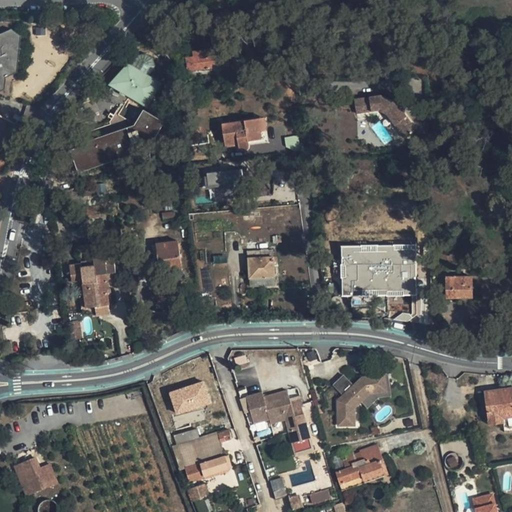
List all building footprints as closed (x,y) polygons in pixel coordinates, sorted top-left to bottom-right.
[(0,86),(5,85),(4,73),(14,70),(18,36),(5,26),(0,27),(0,86)] [(187,71),(230,66),(225,28),(210,30),(213,48),(193,51),(193,56),(185,57),(187,71)] [(139,59),(132,69),(150,80),(156,69),(154,61),(147,57),(139,59)] [(113,88),(144,106),(157,84),(150,80),(132,69),(130,68),(113,88)] [(396,98),(387,93),(385,97),(394,102),(396,98)] [(382,96),(355,99),(357,114),(380,110),(388,115),(405,138),(417,129),(397,104),(394,102),(385,97),(382,96)] [(146,148),(162,124),(141,110),(132,125),(134,130),(87,147),(86,144),(70,151),(78,174),(146,148)] [(0,148),(3,149),(15,122),(0,114),(0,148)] [(265,118),(259,119),(262,139),(248,141),(249,145),(268,142),(265,118)] [(259,119),(223,125),(226,147),(236,146),(236,147),(239,146),(240,148),(241,149),(243,151),(244,151),(247,150),(249,147),(249,145),(248,141),(262,139),(259,119)] [(134,130),(132,125),(85,142),(86,144),(87,147),(134,130)] [(417,141),(410,141),(410,152),(428,152),(428,136),(417,137),(417,141)] [(296,137),(283,138),(284,152),(297,150),(296,137)] [(240,183),(238,170),(207,173),(208,186),(216,185),(217,195),(232,194),(231,184),(240,183)] [(178,241),(157,244),(160,268),(165,268),(170,267),(170,272),(182,271),(178,241)] [(268,242),(246,243),(247,251),(268,250),(268,242)] [(405,247),(353,247),(353,266),(398,266),(398,257),(405,257),(405,247)] [(268,250),(247,251),(247,258),(249,258),(249,278),(274,277),(273,249),(268,250)] [(114,257),(94,260),(95,266),(82,268),(81,264),(70,265),(72,282),(83,280),(86,308),(95,307),(96,316),(110,314),(108,293),(107,289),(109,289),(108,283),(107,274),(117,273),(114,257)] [(117,273),(107,274),(108,283),(118,281),(117,273)] [(274,277),(249,278),(250,286),(275,285),(274,277)] [(472,277),(446,277),(446,296),(458,296),(458,298),(473,298),(472,277)] [(85,296),(80,296),(82,314),(96,312),(95,307),(86,308),(85,296)] [(342,299),(340,298),(339,296),(336,296),(334,296),(333,297),(331,300),(330,302),(331,304),(332,306),(334,307),(336,308),(338,307),(340,306),(341,305),(342,302),(342,299)] [(78,322),(69,323),(71,334),(80,332),(78,322)] [(370,393),(361,401),(367,408),(378,397),(391,396),(388,374),(384,375),(386,391),(370,393)] [(343,375),(333,385),(344,395),(354,386),(343,375)] [(384,375),(367,377),(367,380),(359,381),(338,401),(338,425),(354,425),(354,415),(352,415),(352,406),(359,399),(361,401),(370,393),(386,391),(384,375)] [(180,413),(217,403),(211,380),(173,391),(180,413)] [(511,387),(485,391),(489,424),(504,422),(503,418),(511,416),(511,387)] [(262,392),(247,397),(254,423),(268,419),(269,424),(285,419),(292,442),(294,442),(296,452),(311,448),(308,438),(310,437),(301,406),(303,406),(300,397),(290,400),(287,390),(264,397),(262,392)] [(247,398),(241,399),(246,413),(251,412),(247,398)] [(359,399),(352,406),(352,415),(354,415),(354,407),(361,401),(359,399)] [(511,416),(503,418),(504,422),(504,428),(511,426),(511,416)] [(196,429),(174,435),(180,455),(182,454),(186,468),(185,469),(189,482),(232,468),(228,455),(225,456),(221,442),(232,439),(229,430),(199,439),(196,429)] [(341,454),(332,457),(337,473),(336,473),(342,490),(354,486),(352,479),(358,477),(360,484),(365,482),(364,480),(376,475),(377,478),(388,474),(377,445),(359,451),(360,453),(354,455),(357,462),(345,466),(342,457),(341,454)] [(353,452),(342,457),(345,466),(357,462),(354,455),(353,452)] [(57,482),(50,465),(40,469),(36,458),(15,467),(26,495),(57,482)] [(283,477),(270,481),(275,499),(288,496),(283,477)] [(358,477),(352,479),(354,486),(360,484),(358,477)] [(205,484),(188,489),(192,502),(209,496),(205,484)] [(313,505),(331,499),(327,488),(309,495),(313,505)] [(497,511),(492,494),(473,499),(476,511),(497,511)] [(293,509),(300,507),(298,496),(290,497),(293,509)] [(201,498),(194,501),(198,511),(208,511),(212,511),(207,498),(202,500),(201,498)] [(345,511),(343,502),(334,505),(336,511),(345,511)]
